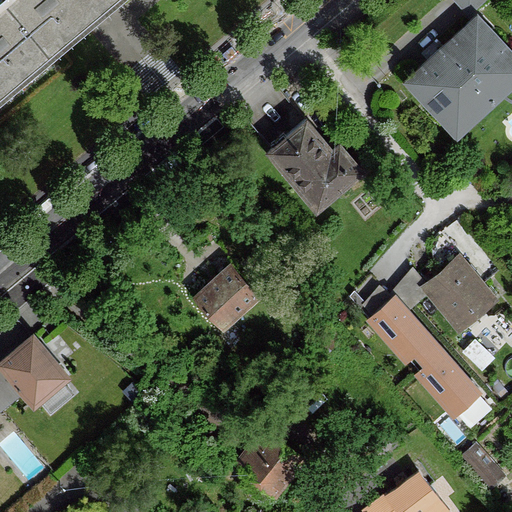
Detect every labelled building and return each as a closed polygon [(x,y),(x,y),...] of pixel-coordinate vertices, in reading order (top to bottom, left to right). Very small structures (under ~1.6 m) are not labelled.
[(0,106),(126,0),(1,0),(0,1),(0,106)] [(464,0),(472,8),(480,0),(464,0)] [(511,48),(483,17),(412,82),(461,136),(511,89),(511,48)] [(312,117),(268,152),(320,217),(371,176),(345,144),(338,149),(312,117)] [(466,256),(426,288),(461,330),(500,298),(466,256)] [(239,263),(200,298),(231,332),(269,298),(239,263)] [(480,392),(397,297),(373,319),(455,414),(480,392)] [(34,336),(0,364),(0,403),(5,410),(26,392),(36,405),(69,377),(34,336)] [(310,452),(266,418),(234,459),(278,494),(310,452)] [(460,511),(418,459),(351,511),(460,511)]
